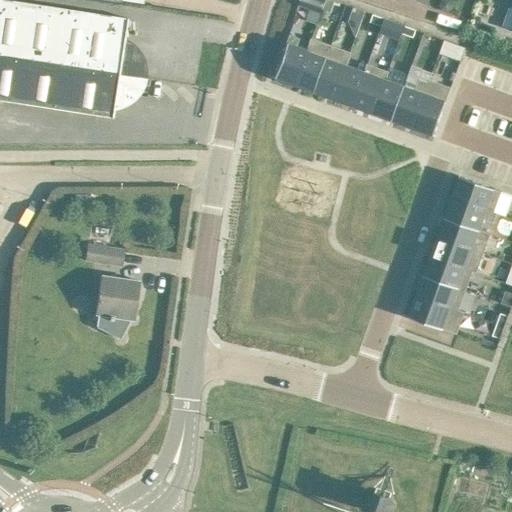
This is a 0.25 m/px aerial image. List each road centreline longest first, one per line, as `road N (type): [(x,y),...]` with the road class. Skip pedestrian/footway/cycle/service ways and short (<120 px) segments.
road 1 (unclassified): [(189,355),(223,153),(262,0)]
road 2 (residential): [(354,397),(444,149)]
road 3 (residential): [(189,355),(354,397)]
road 4 (residential): [(354,397),(511,439)]
